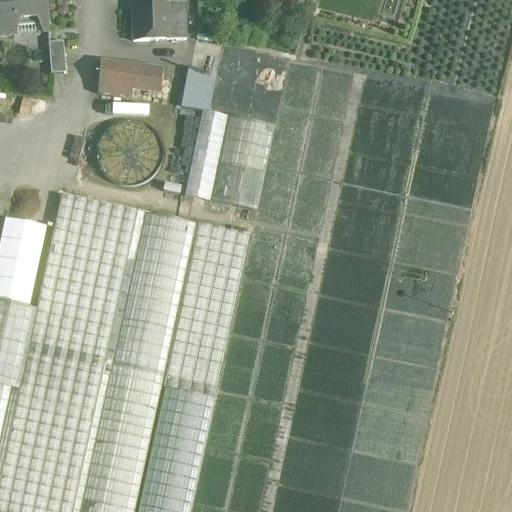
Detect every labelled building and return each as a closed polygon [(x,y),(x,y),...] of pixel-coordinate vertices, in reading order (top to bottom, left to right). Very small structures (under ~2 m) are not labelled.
[(46,0),(0,0),(0,37),(14,36),(14,29),(49,26),(46,0)] [(171,0),(132,0),(133,43),(186,41),(186,4),(171,5),(171,0)] [(63,44),(49,45),(51,77),(66,75),(63,44)] [(286,82),(208,68),(208,67),(190,63),(187,76),(189,77),(186,92),(203,95),(201,106),(278,121),(286,82)] [(163,72),(101,65),(98,96),(131,99),(132,91),(161,95),(163,72)] [(276,126),(204,112),(185,196),(258,212),(276,126)] [(138,213),(62,197),(37,312),(20,393),(0,484),(0,511),(73,511),(101,384),(106,385),(108,377),(110,377),(113,364),(106,362),(138,213)] [(110,377),(80,511),(135,511),(197,226),(146,215),(113,364),(110,377)] [(200,228),(138,511),(190,511),(250,237),(200,228)] [(37,312),(0,304),(0,388),(20,393),(37,312)] [(0,388),(0,484),(20,393),(0,388)]
